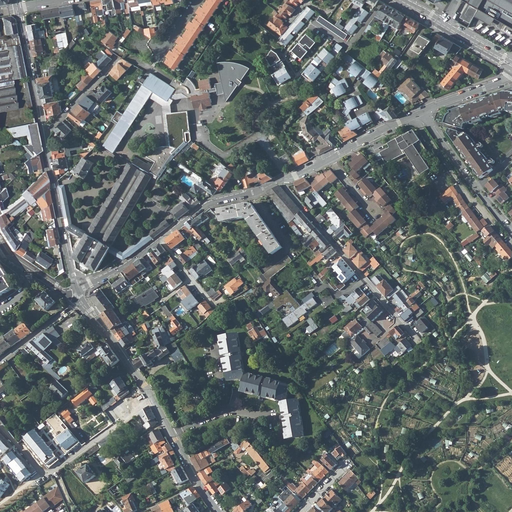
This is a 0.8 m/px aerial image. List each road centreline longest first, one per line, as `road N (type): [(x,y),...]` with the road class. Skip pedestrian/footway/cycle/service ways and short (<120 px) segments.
road 1 (residential): [(77,288),(125,264),(208,202),(284,179)]
road 2 (residential): [(284,179),(417,340)]
road 3 (secondary): [(81,300),(172,435)]
road 4 (secondary): [(77,288),(41,132)]
road 5 (residential): [(511,228),(422,111)]
road 6 (secondary): [(398,0),(511,64)]
road 7 (secondary): [(41,132),(17,8)]
